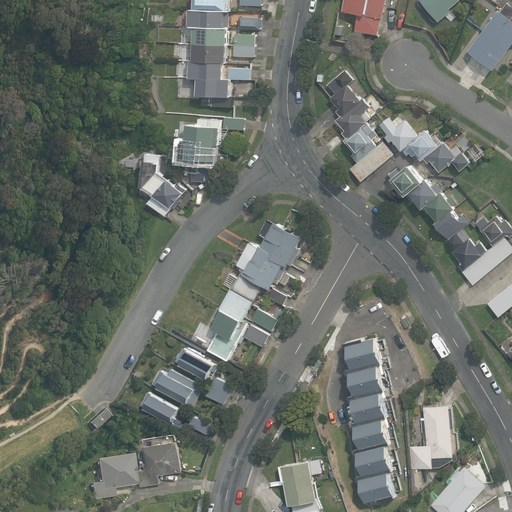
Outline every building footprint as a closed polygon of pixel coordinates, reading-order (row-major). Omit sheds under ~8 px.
[(196,0),(196,10),(192,10),(192,26),(196,26),(196,44),(192,44),(191,48),(194,48),(194,60),(192,60),(192,77),(199,78),(199,95),(213,96),(213,106),(235,107),(235,98),(234,98),(234,81),(251,81),(252,67),(232,66),(232,78),(225,78),(226,62),(229,62),(230,0),(196,0)] [(345,0),(343,11),(359,14),(356,30),(378,35),(381,18),(384,19),(387,0),(345,0)] [(421,0),(440,21),(452,10),(451,9),(460,0),(421,0)] [(470,51),(495,69),(511,45),(511,19),(500,11),(470,51)] [(241,28),(262,29),(263,18),(241,17),(241,28)] [(236,56),(256,56),(257,35),(236,34),(236,56)] [(363,181),(395,153),(385,141),(379,147),(369,135),(375,130),(367,121),(372,117),(367,111),(372,106),(365,98),(362,100),(349,84),(355,79),(347,69),(328,84),(337,94),(332,98),(340,108),(338,111),(342,116),(337,121),(346,131),(343,133),(348,138),(345,140),(356,153),(353,155),(359,162),(352,168),(363,181)] [(433,160),(442,171),(455,160),(463,170),(472,162),(464,152),(463,153),(457,145),(451,150),(445,142),(444,142),(437,134),(433,138),(426,130),(419,136),(402,115),(394,121),(390,117),(382,124),(390,134),(387,136),(391,142),(394,139),(404,150),(405,149),(409,155),(412,152),(415,156),(418,153),(424,160),(426,158),(430,162),(433,160)] [(193,180),(206,181),(206,176),(217,177),(216,161),(217,144),(221,144),(223,119),(200,117),(199,125),(189,124),(188,141),(184,141),(183,158),(195,159),(193,180)] [(226,128),(246,130),(247,118),(227,117),(226,128)] [(151,202),(168,215),(174,207),(176,208),(183,199),(181,197),(188,189),(180,183),(178,185),(161,171),(163,155),(148,153),(144,187),(146,187),(157,195),(151,202)] [(474,285),(511,252),(511,244),(505,236),(508,233),(511,237),(511,236),(511,226),(506,220),(504,222),(498,215),(490,221),(485,215),(476,223),(495,245),(488,251),(480,241),(476,244),(470,237),(465,241),(458,232),(472,221),(467,215),(464,215),(460,217),(454,210),(457,208),(455,205),(459,202),(453,195),(449,198),(443,191),(444,190),(437,181),(432,185),(426,179),(425,180),(411,164),(403,170),(401,167),(391,174),(401,185),(399,187),(395,182),(386,189),(395,201),(406,191),(409,195),(408,197),(412,201),(415,198),(428,213),(431,210),(439,220),(437,222),(438,224),(435,227),(440,233),(443,231),(449,239),(447,240),(456,250),(455,251),(463,261),(459,264),(464,270),(462,271),(474,285)] [(210,349),(229,360),(251,322),(246,320),(265,284),(272,288),(279,277),(282,279),(281,280),(292,286),(297,278),(285,271),(290,263),(293,265),(302,249),(299,247),(305,237),(278,221),(264,246),(263,245),(262,247),(253,242),(239,266),(245,270),(240,279),(231,273),(225,283),(235,289),(224,307),(225,308),(215,327),(220,331),(210,349)] [(511,284),(490,303),(500,316),(511,306),(511,284)] [(269,296),(285,305),(291,296),(274,287),(269,296)] [(254,319),(273,330),(284,311),(279,308),(274,316),(260,308),(254,319)] [(402,320),(406,328),(410,326),(406,318),(402,320)] [(246,335),(264,346),(271,334),(253,324),(246,335)] [(362,480),(368,501),(380,498),(380,500),(397,496),(393,480),(396,480),(394,470),(391,471),(395,470),(390,454),(394,453),(392,444),(388,445),(388,444),(392,443),(388,427),(391,426),(389,417),(385,418),(385,417),(389,416),(385,401),(388,400),(387,396),(386,391),(383,392),(383,391),(387,390),(383,374),(386,373),(384,364),(381,365),(380,364),(384,363),(381,349),(384,348),(383,344),(379,345),(378,341),(377,337),(366,340),(365,337),(346,342),(347,348),(350,347),(355,368),(349,369),(350,374),(352,373),(357,394),(352,396),(353,400),(355,400),(360,421),(354,422),(355,427),(357,427),(363,447),(357,449),(358,454),(360,453),(365,474),(359,475),(361,480),(362,480)] [(179,361),(213,379),(220,366),(186,347),(179,361)] [(156,383),(195,405),(206,386),(174,368),(170,374),(163,370),(156,383)] [(307,379),(312,381),(316,373),(312,371),(307,379)] [(208,394),(225,403),(235,386),(218,376),(208,394)] [(151,391),(143,404),(181,426),(184,420),(177,416),(181,408),(151,391)] [(412,446),(414,468),(434,466),(433,457),(455,455),(451,405),(426,406),(427,419),(423,420),(424,432),(428,431),(429,445),(412,446)] [(103,408),(89,422),(96,429),(110,415),(103,408)] [(192,424),(208,433),(212,425),(196,416),(192,424)] [(139,470),(142,486),(161,483),(160,474),(183,471),(179,441),(144,446),(147,469),(139,470)] [(93,482),(95,498),(115,495),(113,487),(137,483),(133,453),(97,458),(101,481),(93,482)] [(288,480),(294,511),(320,511),(318,500),(322,499),(314,459),(283,464),(286,480),(288,480)] [(434,504),(443,511),(464,511),(489,484),(468,465),(434,504)]
